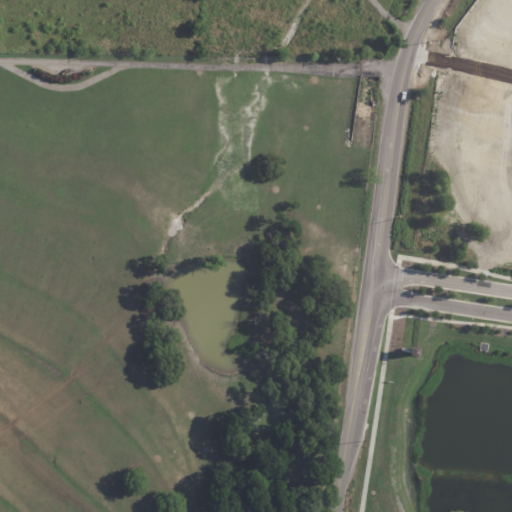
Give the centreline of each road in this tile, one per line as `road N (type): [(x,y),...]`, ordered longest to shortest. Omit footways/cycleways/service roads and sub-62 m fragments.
road 1 (tertiary): [(429,0),(398,64),(330,511)]
road 2 (tertiary): [(368,291),(511,312)]
road 3 (tertiary): [(511,279),(372,260)]
